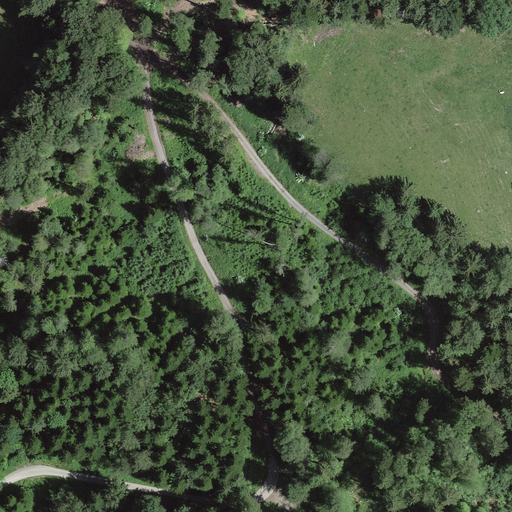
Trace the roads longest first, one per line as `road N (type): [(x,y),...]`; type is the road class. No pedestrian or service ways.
road 1 (track): [(147,55),(224,115),(264,171),(314,219),(415,293),(452,386),(511,433)]
road 2 (track): [(271,488),(268,436),(238,328),(163,158),(147,55),(87,0)]
road 3 (track): [(0,484),(26,469),(57,467),(209,500),(248,501),(271,488)]
